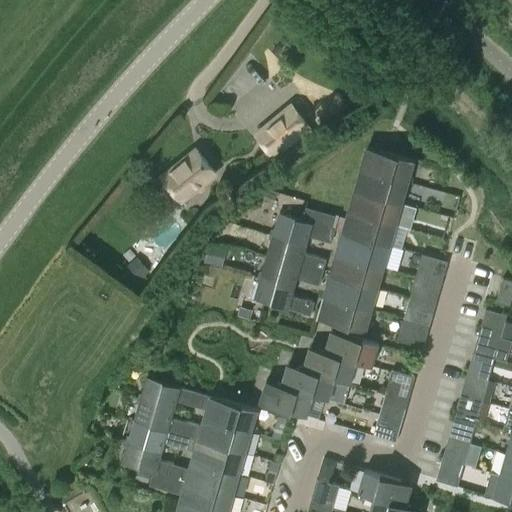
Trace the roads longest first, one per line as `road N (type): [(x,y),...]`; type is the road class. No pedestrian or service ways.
road 1 (residential): [(283,511),(305,435),(400,457),(416,441),(465,265)]
road 2 (tertiary): [(0,243),(202,0)]
